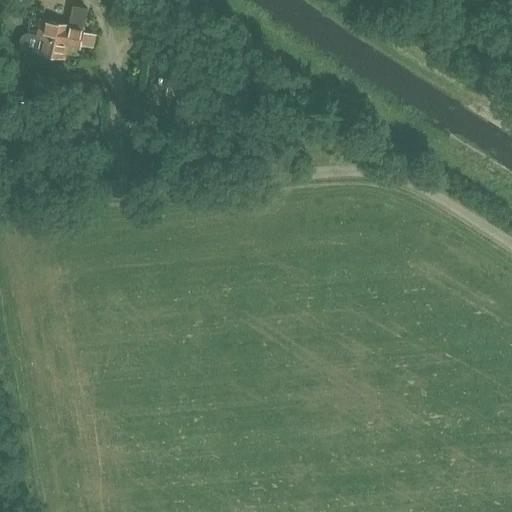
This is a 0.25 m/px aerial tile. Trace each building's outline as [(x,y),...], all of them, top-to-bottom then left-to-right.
[(139,0),(113,0),(112,8),(138,11),(139,0)] [(32,52),(36,51),(65,57),(69,40),(81,43),(84,29),(88,9),(75,6),(71,26),(49,21),(40,19),(37,35),(29,33),(25,34),(22,39),(22,43),(24,48),(27,51),(32,52)] [(175,53),(161,50),(160,58),(173,61),(175,53)] [(203,77),(173,71),(169,92),(183,94),(178,122),(194,125),(203,77)] [(12,158),(26,160),(31,160),(36,117),(28,116),(28,113),(16,111),(17,102),(2,101),(0,121),(0,126),(16,129),(12,158)] [(76,149),(91,151),(94,126),(81,124),(80,128),(71,127),(69,137),(78,139),(76,149)]
